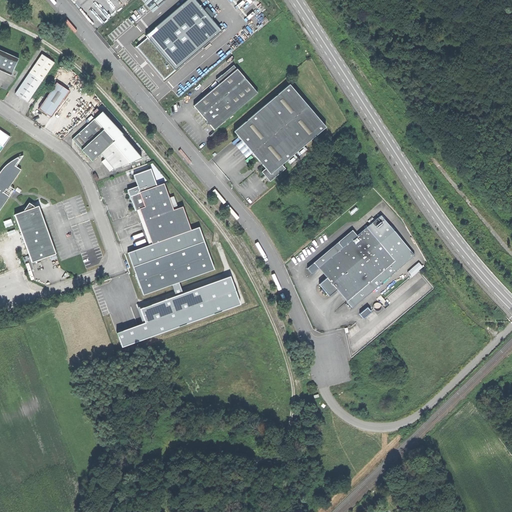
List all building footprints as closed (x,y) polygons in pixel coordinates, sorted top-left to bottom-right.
[(189,0),(148,36),(149,37),(137,48),(149,61),(164,79),(222,29),(197,0),(189,0)] [(19,58),(0,50),(0,70),(11,75),(19,58)] [(28,102),(42,80),(54,62),(41,54),(29,72),(15,93),(21,97),(28,102)] [(233,64),(222,74),(225,78),(237,68),(233,64)] [(204,118),(214,130),(257,93),(237,68),(225,78),(219,83),(193,105),(204,118)] [(216,79),(219,83),(225,78),(222,74),(216,79)] [(45,113),(51,117),(69,91),(56,82),(39,109),(45,113)] [(289,84),(234,131),(251,151),(265,168),(261,171),(270,181),(285,168),(281,164),(325,127),(289,84)] [(97,118),(72,140),(82,151),(92,162),(105,151),(109,155),(120,167),(141,159),(121,136),(122,135),(102,113),(100,114),(97,118)] [(0,151),(10,136),(0,129),(0,151)] [(106,158),(116,169),(120,167),(109,155),(106,158)] [(0,209),(9,196),(4,192),(6,189),(8,190),(21,169),(15,165),(19,159),(17,157),(10,160),(0,167),(0,209)] [(140,193),(130,196),(135,210),(139,209),(145,224),(152,244),(128,253),(143,294),(171,284),(179,281),(214,269),(199,227),(191,230),(182,206),(178,208),(173,209),(169,197),(164,185),(164,183),(157,186),(150,168),(133,175),(140,193)] [(173,196),(172,196),(169,197),(173,209),(178,208),(173,196)] [(24,211),(15,214),(32,262),(56,253),(46,227),(38,205),(34,207),(29,203),(24,211)] [(380,215),(366,227),(394,261),(385,269),(361,289),(355,294),(347,301),(352,308),(414,255),(380,215)] [(318,267),(323,263),(331,273),(326,277),(319,284),(322,288),(325,291),(329,296),(337,289),(345,282),(355,294),(361,289),(385,269),(377,259),(386,251),(366,227),(356,235),(342,247),(338,242),(314,262),(318,267)] [(352,230),(338,242),(342,247),(356,235),(352,230)] [(394,261),(386,251),(377,259),(385,269),(394,261)] [(323,273),(326,277),(331,273),(323,263),(318,267),(323,273)] [(241,305),(231,277),(183,294),(176,297),(141,309),(146,323),(118,333),(123,347),(241,305)] [(183,294),(179,281),(171,284),(176,297),(183,294)] [(347,301),(355,294),(345,282),(337,289),(347,301)] [(361,314),(364,317),(372,311),(369,307),(361,314)] [(391,485),(386,489),(392,495),(397,491),(391,485)]
